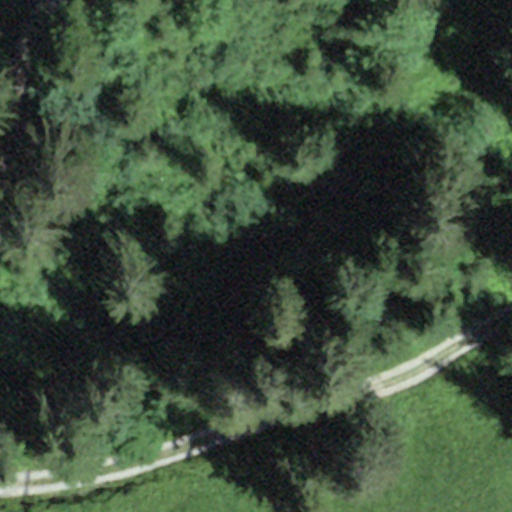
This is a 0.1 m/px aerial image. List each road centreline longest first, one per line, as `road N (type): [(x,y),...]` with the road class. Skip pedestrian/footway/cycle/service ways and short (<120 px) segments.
road 1 (track): [(511,316),(396,378),(67,473),(0,473)]
road 2 (track): [(0,163),(15,78),(44,0)]
